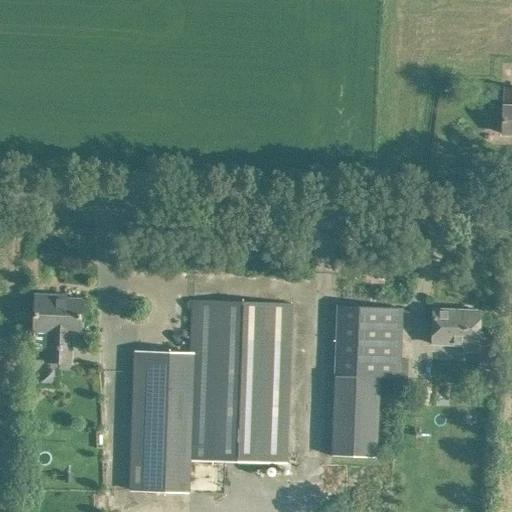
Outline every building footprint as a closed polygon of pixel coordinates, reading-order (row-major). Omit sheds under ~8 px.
[(502,134),(511,133),(511,87),(504,87),(502,134)] [(35,295),(34,315),(33,330),(46,331),(45,361),(70,362),(71,332),(80,332),(81,300),(53,299),(53,296),(35,295)] [(291,324),(292,304),(190,300),(189,354),(181,354),(180,360),(163,360),(162,371),(136,370),(132,490),(185,492),(186,462),(230,463),(283,466),(291,324)] [(399,378),(401,328),(402,308),(337,306),(336,326),(334,375),(380,377),(399,378)] [(478,351),(478,331),(479,311),(433,310),(432,330),(432,343),(463,344),(463,351),(478,351)] [(380,377),(334,375),(331,457),(376,458),(380,377)]
